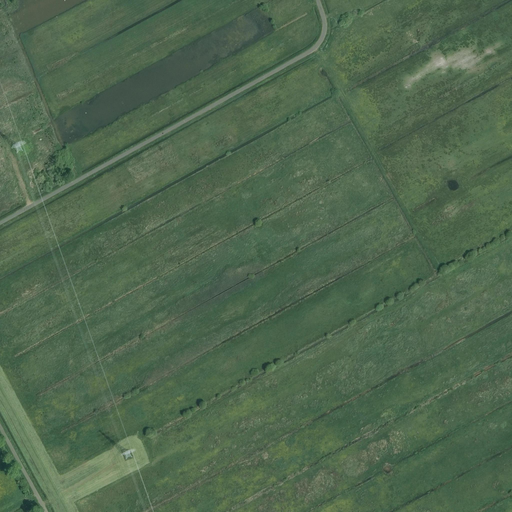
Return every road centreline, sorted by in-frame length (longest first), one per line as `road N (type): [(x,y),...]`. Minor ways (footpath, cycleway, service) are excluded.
road 1 (unclassified): [(0,222),(310,51),(324,24),(317,0)]
road 2 (track): [(69,511),(0,382)]
